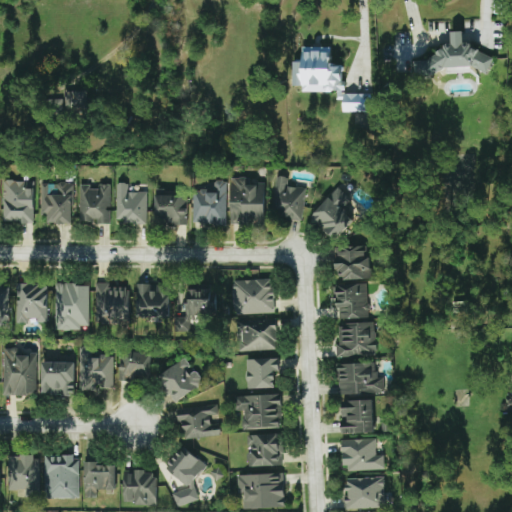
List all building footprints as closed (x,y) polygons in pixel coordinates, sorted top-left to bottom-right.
[(487,53),(471,54),(471,42),(462,42),(461,30),(449,31),(450,46),(435,47),(436,59),(411,60),(412,74),(488,69),(487,53)] [(370,93),(342,94),(342,65),(329,65),(329,46),(301,47),(301,61),(290,61),(290,86),(300,85),(301,92),(335,91),(335,100),(341,100),(341,112),(371,112),(370,93)] [(86,91),(63,91),(64,114),(87,114),(86,91)] [(305,188),(286,186),(287,177),(275,176),(270,216),(301,219),(305,188)] [(230,178),(229,223),(263,223),(263,184),(248,184),(248,178),(230,178)] [(1,223),(32,222),(32,181),(1,181),(1,223)] [(226,181),(213,181),(212,190),(192,189),(191,222),(225,223),(226,181)] [(38,214),(45,214),(45,223),(70,223),(71,184),(39,183),(38,214)] [(114,222),(145,223),(146,192),(127,192),(127,183),(115,183),(114,222)] [(109,184),(97,184),(97,186),(77,186),(76,222),(109,222),(109,184)] [(353,221),(341,208),(350,200),(338,188),(309,215),(333,240),(353,221)] [(154,195),(154,217),(166,217),(166,225),(186,225),(185,195),(154,195)] [(367,318),(365,280),(370,280),(368,256),(364,256),(364,246),(333,247),(334,270),(339,270),(340,282),(335,282),(336,319),(367,318)] [(273,313),(272,279),(232,280),(232,314),(273,313)] [(127,324),(128,288),(107,287),(107,284),(94,283),(93,323),(127,324)] [(0,320),(8,320),(8,284),(0,284),(0,320)] [(46,284),(15,284),(14,322),(45,322),(46,284)] [(87,329),(88,285),(54,284),(54,328),(87,329)] [(169,286),(136,284),(134,317),(167,319),(169,286)] [(215,289),(185,290),(186,316),(216,315),(215,289)] [(275,350),(274,319),(240,320),(240,335),(238,336),(238,351),(275,350)] [(336,323),(337,356),(375,355),(374,322),(336,323)] [(79,346),(78,390),(95,391),(95,386),(112,387),(113,357),(90,356),(91,347),(79,346)] [(1,394),(35,395),(35,352),(19,352),(20,349),(2,348),(1,394)] [(118,380),(149,381),(150,353),(119,352),(118,380)] [(277,358),(245,359),(246,389),(273,388),(273,371),(277,371),(277,358)] [(159,369),(169,400),(202,389),(196,370),(189,372),(185,360),(159,369)] [(73,396),(74,362),(41,362),(40,395),(73,396)] [(338,394),(383,393),(383,378),(375,378),(375,363),(337,364),(338,394)] [(238,430),(280,429),(279,395),(237,396),(238,430)] [(372,400),(341,401),(342,419),(339,419),(340,434),(373,433),(372,400)] [(219,436),(218,424),(209,424),(208,416),(217,415),(216,406),(175,409),(176,422),(182,422),(183,439),(219,436)] [(282,466),(281,444),(277,444),(277,434),(247,435),(248,467),(282,466)] [(342,439),(342,471),(383,470),(383,455),(375,455),(375,439),(342,439)] [(184,508),(195,493),(189,488),(205,465),(179,446),(164,469),(184,483),(172,500),(184,508)] [(38,456),(7,457),(8,489),(24,489),(24,497),(38,497),(38,456)] [(77,456),(43,456),(44,498),(77,498),(77,456)] [(82,497),(102,498),(102,489),(113,490),(114,464),(82,464),(82,497)] [(154,504),(155,471),(123,471),(122,503),(154,504)] [(283,508),(282,474),(238,475),(239,509),(283,508)] [(384,508),(383,477),(344,479),(345,509),(384,508)]
